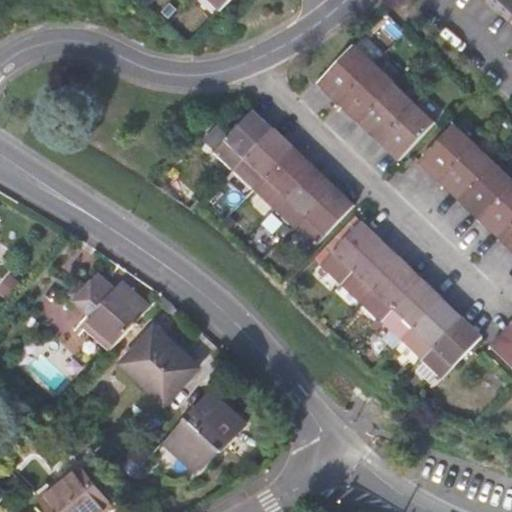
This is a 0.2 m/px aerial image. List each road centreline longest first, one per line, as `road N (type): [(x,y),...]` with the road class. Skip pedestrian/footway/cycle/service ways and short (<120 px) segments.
road 1 (tertiary): [(331,464),(308,413),(242,329),(188,282),(0,159)]
road 2 (residential): [(489,292),(250,61)]
road 3 (unclassified): [(0,66),(38,43),(68,41),(147,70),(201,75),(250,61)]
